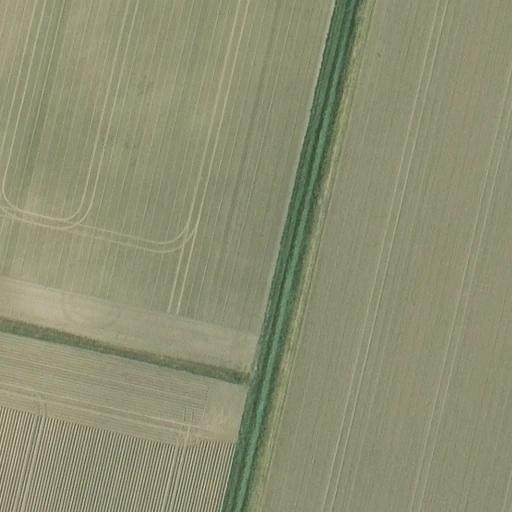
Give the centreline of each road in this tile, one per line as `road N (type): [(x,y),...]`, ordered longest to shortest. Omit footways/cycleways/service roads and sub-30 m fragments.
road 1 (track): [(227,511),(343,0)]
road 2 (track): [(369,0),(253,511)]
